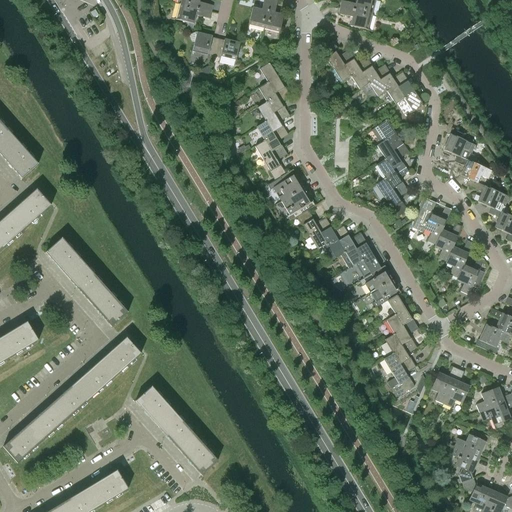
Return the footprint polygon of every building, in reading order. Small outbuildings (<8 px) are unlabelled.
[(175,0),(174,3),(211,12),(212,6),(199,2),(199,0),(175,0)] [(262,34),(270,0),(263,0),(261,10),(252,8),(246,30),(247,30),(248,27),(263,30),(262,34)] [(277,0),(270,0),(262,34),(263,30),(278,34),(277,38),(283,15),(274,13),(277,0)] [(339,7),(376,17),(376,16),(372,15),(376,1),(380,2),(380,1),(374,0),(355,0),(355,4),(341,1),(339,7)] [(209,19),(211,12),(174,3),(174,4),(178,5),(175,19),(171,18),(171,19),(188,23),(193,24),(196,16),(209,19)] [(376,17),(339,7),(338,14),(351,17),(349,26),(372,32),(372,31),(368,31),(372,16),(376,17)] [(213,56),(217,40),(211,39),(212,36),(211,36),(211,37),(196,33),(197,33),(196,33),(191,55),(206,59),(207,55),(213,56)] [(223,42),(217,40),(213,56),(219,57),(218,62),(234,66),(239,43),(239,44),(224,40),(224,39),(223,42)] [(341,83),(350,77),(351,77),(338,57),(335,53),(338,51),(332,42),(321,49),(327,57),(325,59),(341,83)] [(348,50),(338,57),(351,77),(350,77),(359,90),(368,84),(369,84),(356,64),(353,60),(354,59),(348,50)] [(366,58),(356,64),(369,84),(368,84),(377,97),(386,91),(387,91),(374,72),(371,67),(372,67),(366,58)] [(279,103),(280,103),(290,97),(284,88),(283,88),(269,64),(259,70),(267,83),(279,103)] [(395,105),(404,99),(392,79),(389,75),(390,74),(384,65),(374,72),(387,91),(386,91),(395,105)] [(402,72),(392,79),(404,99),(413,112),(423,106),(407,82),(408,81),(402,72)] [(267,83),(258,89),(266,103),(266,102),(278,122),(279,122),(289,116),(283,107),(282,107),(280,103),(279,103),(267,83)] [(266,102),(266,103),(257,108),(265,122),(277,142),(288,135),(282,126),(281,127),(279,122),(278,122),(266,102)] [(371,130),(380,144),(385,140),(398,159),(408,153),(402,144),(386,120),(385,121),(385,120),(384,121),(371,130)] [(0,153),(15,140),(0,122),(0,153)] [(265,122),(256,128),(264,141),(276,161),(287,155),(281,146),(280,146),(277,142),(265,122)] [(450,135),(443,150),(456,156),(459,158),(460,157),(466,160),(469,153),(471,154),(472,154),(471,153),(474,146),(475,146),(462,140),(465,134),(451,128),(448,134),(450,135)] [(36,164),(15,140),(0,153),(0,155),(20,177),(19,177),(21,179),(38,165),(37,163),(36,164)] [(398,179),(408,172),(402,163),(401,164),(398,159),(385,140),(380,144),(376,146),(385,159),(398,179)] [(269,172),(274,181),(285,174),(280,165),(279,165),(276,161),(264,141),(254,147),(269,171),(269,172)] [(244,146),(237,150),(240,154),(250,149),(248,145),(244,147),(244,146)] [(460,176),(468,180),(473,182),(476,184),(477,183),(480,176),(488,180),(492,172),(466,160),(460,157),(459,158),(456,156),(454,162),(464,167),(460,176)] [(375,165),(384,179),(397,198),(408,191),(402,182),(401,183),(398,179),(385,159),(375,165)] [(281,202),(303,188),(292,170),(285,174),(274,181),(267,185),(270,190),(273,188),(281,202)] [(384,179),(375,185),(391,209),(390,209),(396,218),(407,211),(401,202),(400,202),(397,198),(384,179)] [(503,205),(504,205),(508,198),(509,198),(477,183),(476,184),(473,182),(468,180),(465,186),(481,193),(477,202),(490,208),(493,210),(494,209),(502,213),(501,212),(504,207),(503,207),(503,206),(503,205)] [(296,217),(308,210),(314,206),(303,188),(281,202),(289,215),(286,217),(289,221),(296,217)] [(11,212),(26,228),(49,207),(51,206),(36,190),(34,192),(11,212)] [(441,230),(441,231),(450,210),(444,207),(440,218),(430,214),(435,203),(425,199),(412,228),(422,233),(423,230),(430,233),(426,242),(434,246),(441,230)] [(494,228),(507,234),(510,235),(511,235),(511,231),(511,217),(502,213),(494,209),(493,210),(490,208),(488,214),(498,218),(494,228)] [(315,225),(315,224),(312,220),(313,219),(308,210),(296,217),(302,226),(317,250),(326,245),(327,245),(315,225)] [(0,222),(0,248),(1,250),(26,228),(11,212),(0,222)] [(332,233),(333,233),(330,228),(331,227),(325,218),(315,224),(315,225),(327,245),(326,245),(335,258),(340,255),(344,253),(332,233)] [(434,246),(434,247),(441,250),(437,259),(445,262),(452,247),(461,227),(455,224),(451,235),(441,231),(441,230),(434,246)] [(333,233),(332,233),(344,253),(340,255),(348,269),(355,265),(362,261),(350,241),(350,240),(347,236),(348,235),(343,226),(333,233)] [(350,240),(350,241),(362,261),(355,265),(363,279),(380,269),(365,244),(366,243),(361,234),(350,240)] [(47,255),(67,278),(83,264),(62,240),(63,240),(61,239),(45,253),(47,255)] [(448,276),(456,279),(463,264),(472,244),(466,241),(462,251),(452,247),(445,262),(445,263),(452,267),(448,276)] [(456,279),(456,280),(463,284),(459,292),(468,296),(472,286),(477,289),(484,273),(479,271),(483,260),(477,258),(473,268),(463,264),(456,279)] [(89,303),(105,288),(83,264),(67,278),(89,303)] [(370,293),(392,280),(384,266),(380,269),(363,279),(359,281),(362,286),(365,285),(370,293)] [(386,301),(396,295),(400,293),(392,280),(370,293),(375,301),(372,303),(375,308),(386,301)] [(105,288),(89,303),(109,326),(111,328),(127,313),(126,312),(105,288)] [(407,335),(417,329),(412,319),(411,320),(396,295),(386,301),(392,310),(395,315),(407,335)] [(510,336),(511,337),(511,334),(511,318),(491,309),(488,315),(499,320),(495,329),(510,336)] [(389,318),(385,321),(393,334),(394,334),(406,354),(416,348),(411,339),(410,339),(407,335),(395,315),(392,310),(386,313),(389,318)] [(24,324),(0,338),(0,342),(9,358),(36,342),(38,341),(27,322),(24,324)] [(495,329),(485,325),(479,340),(477,339),(474,346),(494,355),(500,341),(507,344),(510,336),(495,329)] [(405,374),(405,373),(415,367),(410,358),(409,359),(406,354),(394,334),(393,334),(384,340),(392,354),(393,354),(405,374)] [(124,340),(101,360),(115,376),(139,355),(139,356),(140,354),(126,338),(124,340)] [(0,363),(9,358),(0,342),(0,363)] [(393,354),(392,354),(383,359),(394,378),(386,383),(395,398),(414,387),(408,377),(408,378),(405,373),(405,374),(393,354)] [(91,398),(115,376),(101,360),(77,382),(91,398)] [(442,405),(458,370),(452,367),(447,377),(437,373),(430,390),(438,393),(434,402),(442,405)] [(463,372),(458,370),(442,405),(450,409),(454,400),(461,403),(469,387),(459,383),(463,372)] [(77,382),(52,404),(66,420),(91,398),(77,382)] [(157,426),(173,412),(152,388),(151,387),(135,402),(136,404),(136,403),(157,426)] [(475,405),(478,414),(511,400),(511,394),(501,398),(497,388),(481,394),(484,402),(475,405)] [(410,401),(405,412),(408,413),(411,414),(412,412),(418,398),(416,397),(413,403),(410,401)] [(511,400),(478,414),(481,422),(490,418),(493,426),(495,431),(505,428),(503,422),(510,420),(506,410),(511,407),(511,400)] [(42,442),(66,420),(52,404),(27,426),(42,442)] [(179,451),(195,437),(173,412),(157,426),(179,451)] [(42,442),(27,426),(4,446),(2,448),(17,464),(18,463),(42,442)] [(472,430),(469,435),(475,438),(478,432),(472,430)] [(456,439),(453,447),(478,458),(485,443),(486,443),(489,437),(478,432),(475,438),(469,435),(468,435),(465,442),(456,439)] [(216,460),(195,437),(179,451),(199,474),(201,476),(217,461),(216,460)] [(471,473),(478,458),(453,447),(449,455),(458,459),(455,466),(462,469),(459,477),(461,483),(473,479),(470,473),(471,473)] [(114,472),(88,488),(99,507),(126,490),(128,489),(116,471),(114,472)] [(471,511),(481,511),(491,491),(475,484),(475,485),(473,479),(461,483),(463,489),(471,492),(468,500),(476,504),(471,511)] [(90,511),(99,507),(88,488),(60,505),(64,511),(90,511)] [(506,498),(491,491),(481,511),(500,511),(503,506),(511,510),(511,509),(511,496),(506,498)]
